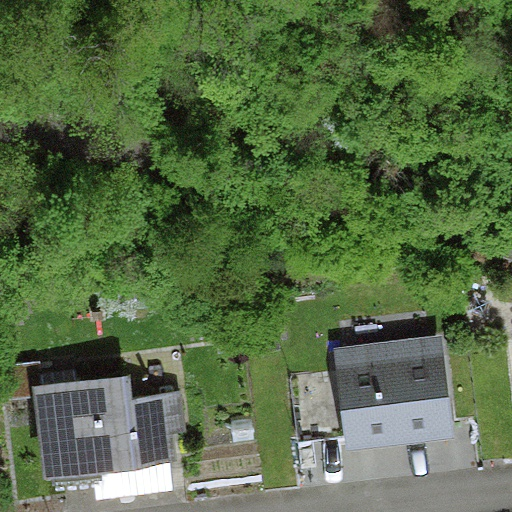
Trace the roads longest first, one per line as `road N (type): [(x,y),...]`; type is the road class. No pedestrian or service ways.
road 1 (unclassified): [(0,122),(511,246)]
road 2 (residential): [(328,511),(511,490)]
